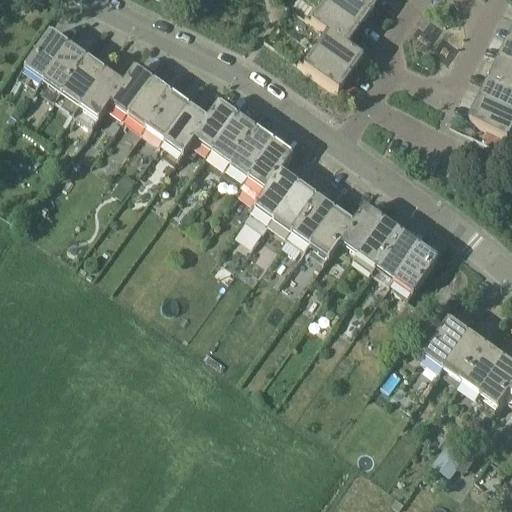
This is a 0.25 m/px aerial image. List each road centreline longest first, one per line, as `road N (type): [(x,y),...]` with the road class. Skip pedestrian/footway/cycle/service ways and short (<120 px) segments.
road 1 (residential): [(338,146),(230,69),(86,0)]
road 2 (residential): [(511,276),(338,146)]
road 3 (residential): [(390,72),(447,99),(499,0)]
